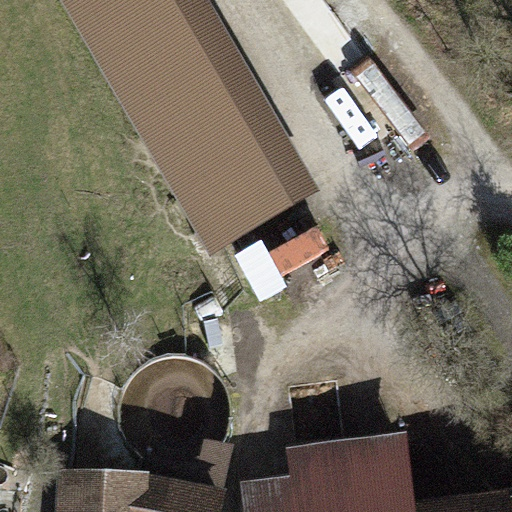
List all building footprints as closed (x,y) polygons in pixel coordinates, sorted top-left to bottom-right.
[(173,0),(78,0),(216,237),(286,196),(173,0)] [(279,280),(334,254),(323,230),(268,256),(279,280)] [(224,442),(232,422),(231,400),(222,380),(206,365),(185,357),(163,357),(143,366),(128,383),(120,403),(121,425),(130,445),(146,460),(167,468),(189,468),(209,458),(224,442)] [(277,488),(262,511),(406,511),(398,442),(297,454),(300,487),(277,488)] [(65,473),(64,511),(215,511),(220,494),(226,459),(213,455),(200,465),(183,469),(164,469),(148,463),(145,477),(65,473)]
